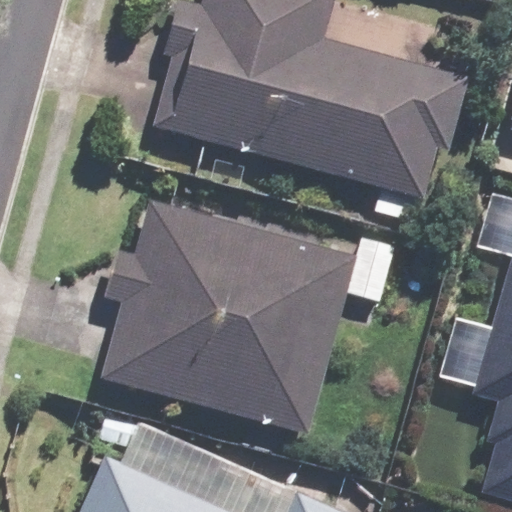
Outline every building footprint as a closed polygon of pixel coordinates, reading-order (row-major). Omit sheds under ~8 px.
[(160,63),(140,132),(369,196),(364,215),(402,226),(422,157),(434,160),(456,85),(311,44),(323,0),(192,0),(189,9),(167,3),(150,60),(160,63)] [(511,77),(496,134),(511,138),(511,77)] [(511,207),(481,199),(465,253),(500,263),(479,333),(446,323),(428,384),(461,394),(459,400),(484,408),(473,447),(483,450),(468,499),(511,511),(511,207)] [(88,384),(294,443),(336,297),(368,307),(385,250),(351,241),(344,264),(140,206),(123,262),(104,256),(91,304),(110,309),(88,384)] [(111,470),(94,462),(71,511),(315,511),(130,429),(111,470)]
